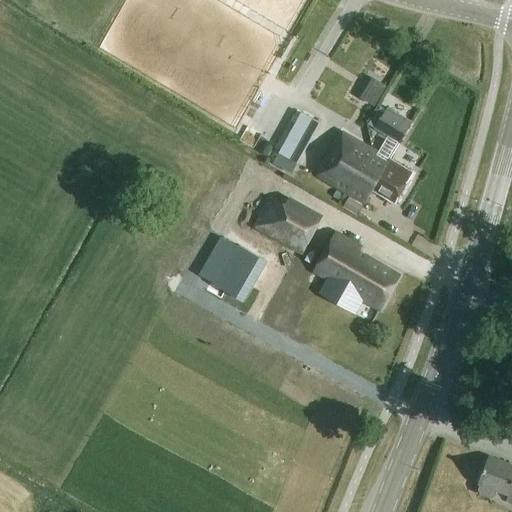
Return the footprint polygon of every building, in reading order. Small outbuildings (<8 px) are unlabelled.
[(381,83),(369,103),(374,106),(386,86),(381,83)] [(399,145),(412,123),(388,108),(375,130),(399,145)] [(292,174),(320,123),(301,113),(273,164),(292,174)] [(349,194),(375,153),(345,134),(319,176),(349,194)] [(375,153),(349,194),(366,205),(373,192),(395,206),(413,176),(375,153)] [(285,205),(270,196),(252,229),(302,257),(324,216),(289,197),(285,205)] [(349,197),(343,206),(357,214),(363,205),(349,197)] [(314,273),(314,274),(328,282),(363,303),(375,309),(382,313),(402,279),(372,262),(375,257),(337,235),(314,273)] [(246,314),(269,273),(242,258),(219,299),(246,314)] [(511,466),(491,458),(480,484),(481,485),(479,491),(481,495),(490,498),(496,496),(497,492),(508,496),(506,501),(511,503),(511,466)]
